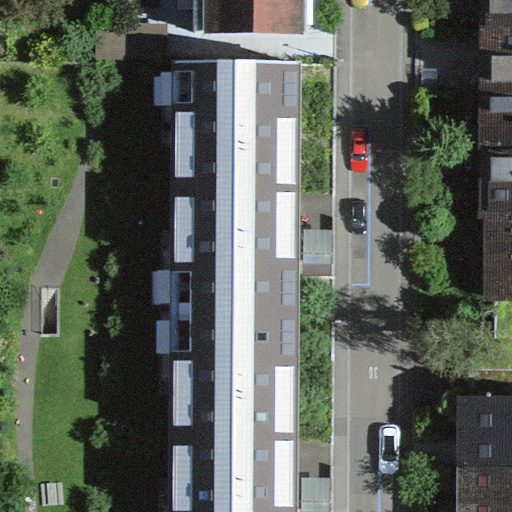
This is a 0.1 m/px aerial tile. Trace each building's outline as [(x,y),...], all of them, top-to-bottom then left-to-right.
[(196,0),(196,32),(307,32),(307,14),(307,0),(196,0)] [(486,26),(511,25),(511,0),(486,0),(486,14),(486,26)] [(486,87),(511,87),(511,25),(486,26),(486,75),(486,87)] [(296,62),(251,62),(251,112),(203,112),(203,151),(190,150),(189,281),(202,281),(202,317),(294,317),(295,224),(296,62)] [(486,150),(511,149),(511,87),(486,87),(486,138),(486,150)] [(511,149),(486,150),(484,150),(484,168),(484,212),(491,212),(511,212),(511,149)] [(511,212),(491,212),(491,270),(490,297),(495,297),(495,334),(471,333),(471,367),(511,367),(511,212)] [(294,317),(202,317),(201,353),(189,353),(188,483),(200,483),(200,511),(293,511),(294,425),(294,317)] [(462,466),(511,466),(511,367),(471,367),(471,397),(462,397),(462,449),(462,466)] [(511,511),(511,466),(462,466),(461,511),(511,511)]
